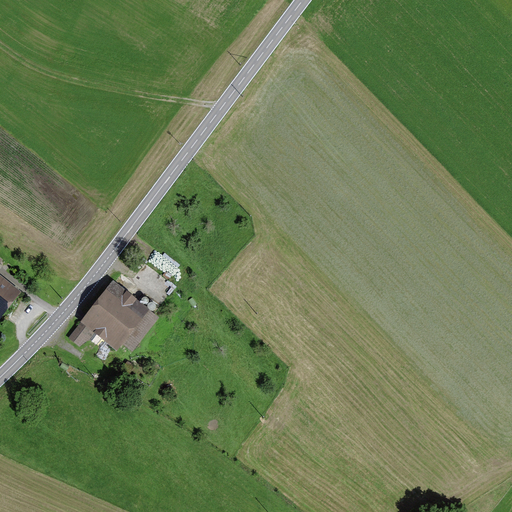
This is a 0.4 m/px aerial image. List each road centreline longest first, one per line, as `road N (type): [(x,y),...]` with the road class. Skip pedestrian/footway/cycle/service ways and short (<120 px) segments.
road 1 (tertiary): [(302,0),(85,286),(0,377)]
road 2 (track): [(0,40),(51,72),(98,86),(222,105)]
